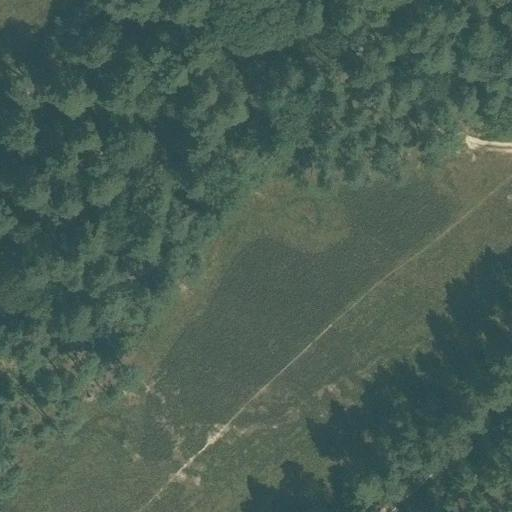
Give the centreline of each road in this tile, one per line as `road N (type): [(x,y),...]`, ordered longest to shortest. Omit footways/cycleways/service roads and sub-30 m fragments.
road 1 (track): [(139,511),(365,294),(511,177)]
road 2 (track): [(330,0),(442,131),(473,146),(511,144)]
road 3 (track): [(392,511),(511,394)]
